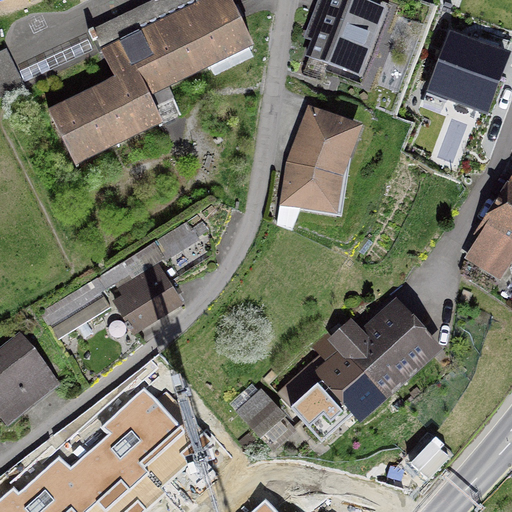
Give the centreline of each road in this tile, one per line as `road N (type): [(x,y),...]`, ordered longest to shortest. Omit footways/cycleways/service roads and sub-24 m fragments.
road 1 (residential): [(288,0),(254,209),(234,257),(184,319),(0,465)]
road 2 (residential): [(511,124),(420,297)]
